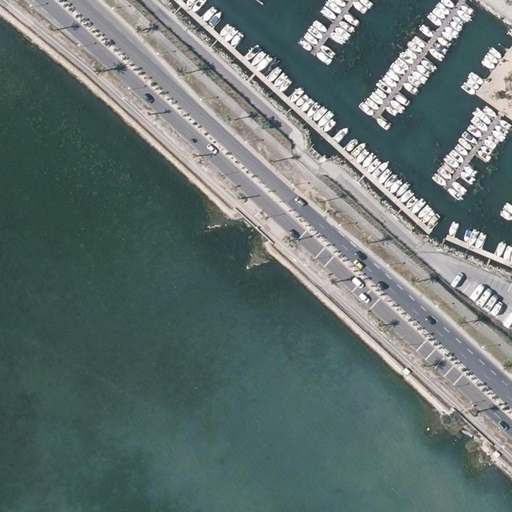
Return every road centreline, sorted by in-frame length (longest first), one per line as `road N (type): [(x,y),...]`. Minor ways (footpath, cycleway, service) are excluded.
road 1 (primary): [(43,0),(511,426)]
road 2 (primary): [(511,399),(73,0)]
